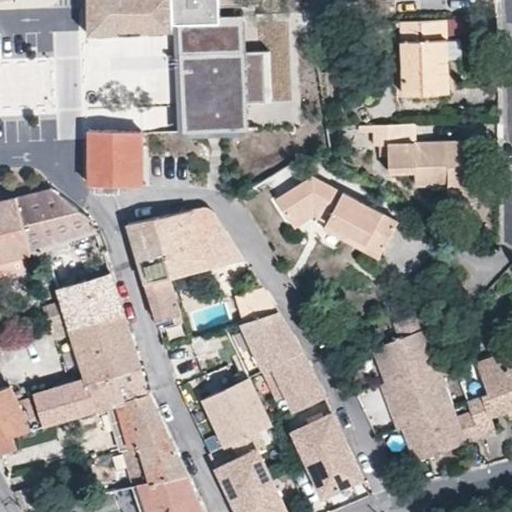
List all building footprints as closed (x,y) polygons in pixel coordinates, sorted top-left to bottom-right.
[(241,1),(241,0),(87,0),(88,37),(181,31),(182,51),(185,102),(185,113),(186,130),(218,129),(256,127),(255,110),(254,100),(277,99),(274,52),(245,54),(243,19),(218,21),(217,3),(241,1)] [(447,40),(446,20),(403,22),(406,96),(451,94),(450,79),(463,78),(461,40),(447,40)] [(417,123),(359,125),(360,145),(389,144),(417,143),(417,123)] [(144,186),(145,132),(90,131),(89,185),(144,186)] [(464,169),(463,164),(470,164),(469,142),(417,143),(389,144),(390,173),(416,172),(416,186),(432,186),(432,188),(449,188),(450,202),(471,202),(471,196),(470,168),(464,169)] [(379,258),(399,221),(344,192),(343,195),(333,190),(334,187),(315,176),(277,200),(292,222),(314,208),(331,216),(328,224),(347,234),(344,240),(379,258)] [(343,195),(344,192),(334,187),(333,190),(343,195)] [(17,197),(24,223),(78,209),(53,188),(17,197)] [(24,223),(17,197),(0,201),(0,260),(24,254),(32,253),(24,223)] [(208,267),(245,259),(226,229),(214,210),(211,208),(207,206),(203,206),(192,209),(208,267)] [(331,216),(314,208),(292,222),(296,229),(315,217),(328,224),(331,216)] [(34,252),(70,241),(98,232),(94,221),(78,209),(24,223),(32,253),(34,252)] [(146,282),(171,277),(208,267),(192,209),(149,219),(129,224),(140,261),(146,282)] [(328,224),(324,230),(344,240),(347,234),(328,224)] [(71,249),(70,241),(34,252),(36,260),(71,249)] [(0,277),(28,269),(24,254),(0,260),(0,277)] [(97,318),(123,310),(112,272),(86,280),(97,318)] [(183,317),(171,277),(146,282),(159,324),(183,317)] [(59,288),(62,299),(43,306),(48,319),(50,318),(67,313),(71,326),(97,318),(86,280),(59,288)] [(236,298),(244,322),(278,311),(264,288),(236,298)] [(144,375),(134,346),(123,310),(97,318),(71,326),(67,313),(50,318),(52,327),(52,330),(55,338),(73,333),(86,374),(76,377),(77,383),(35,395),(42,417),(37,419),(35,415),(26,419),(11,385),(0,388),(0,438),(12,435),(29,430),(98,409),(108,406),(150,393),(144,375)] [(290,331),(278,311),(244,322),(241,323),(256,354),(293,336),(290,331)] [(184,322),(183,317),(159,324),(161,328),(184,322)] [(410,460),(477,437),(470,417),(456,422),(422,318),(396,327),(399,336),(372,345),(383,380),(379,381),(394,428),(399,427),(410,460)] [(303,351),(293,336),(256,354),(264,369),(303,351)] [(511,350),(476,364),(488,396),(465,403),(477,437),(494,432),(489,417),(506,411),(511,408),(511,350)] [(314,370),(308,359),(303,351),(264,369),(278,399),(287,395),(294,411),(316,400),(326,396),(314,370)] [(233,440),(257,429),(271,422),(249,377),(204,398),(226,443),(233,440)] [(155,405),(150,393),(108,406),(110,411),(121,451),(140,447),(171,439),(168,432),(155,405)] [(98,409),(99,414),(110,411),(108,406),(98,409)] [(349,445),(333,412),(294,430),(308,463),(349,445)] [(272,479),(258,448),(264,445),(257,429),(233,440),(241,457),(217,468),(232,498),(272,479)] [(0,455),(17,450),(12,435),(0,438),(0,455)] [(187,474),(171,439),(140,447),(146,466),(150,481),(187,474)] [(363,477),(349,445),(308,463),(323,495),(363,477)] [(140,484),(150,481),(146,466),(135,469),(140,484)] [(204,511),(201,505),(187,474),(150,481),(140,484),(139,484),(148,511),(204,511)] [(286,511),(288,511),(272,479),(232,498),(239,511),(286,511)] [(134,511),(148,511),(139,484),(126,487),(134,511)] [(48,486),(45,485),(15,491),(26,509),(52,503),(48,486)]
